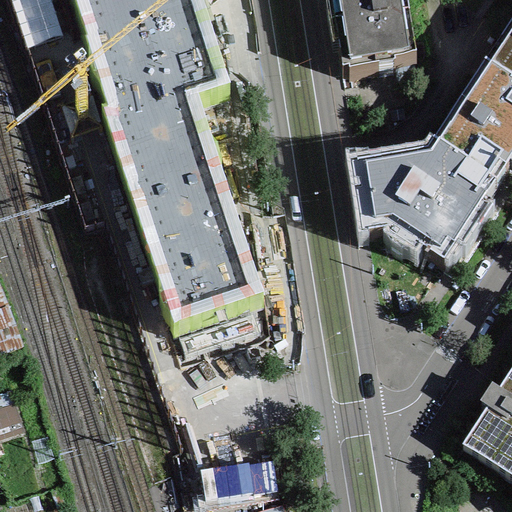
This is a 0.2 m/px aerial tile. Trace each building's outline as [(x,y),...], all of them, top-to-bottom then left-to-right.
[(72,0),(115,127),(111,128),(178,330),(254,305),(241,267),(189,109),(221,98),(187,0),(72,0)] [(349,82),(396,74),(395,71),(417,68),(405,0),(329,0),(343,80),(349,78),(349,82)] [(511,32),(485,73),(511,90),(511,32)] [(444,272),(511,169),(511,90),(485,73),(428,161),(357,172),(369,242),(393,238),(444,272)] [(0,355),(24,346),(0,283),(0,355)] [(511,485),(511,378),(499,398),(493,393),(481,411),(488,415),(463,453),(511,485)]
